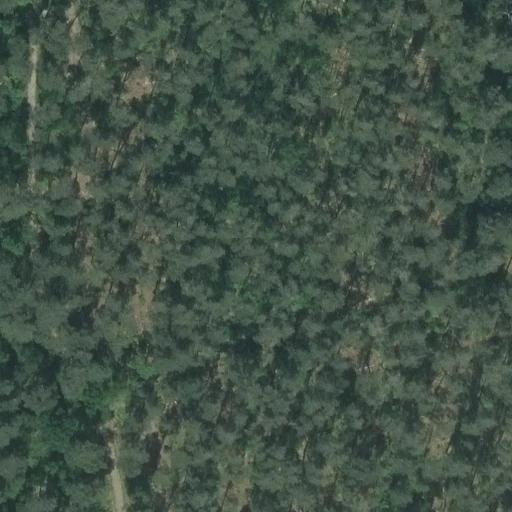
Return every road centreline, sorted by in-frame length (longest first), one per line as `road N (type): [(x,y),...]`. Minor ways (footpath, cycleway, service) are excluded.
road 1 (unknown): [(164,511),(160,465),(82,267),(75,188),(84,130),(67,0)]
road 2 (track): [(105,511),(86,421),(46,334),(30,254),(28,0)]
